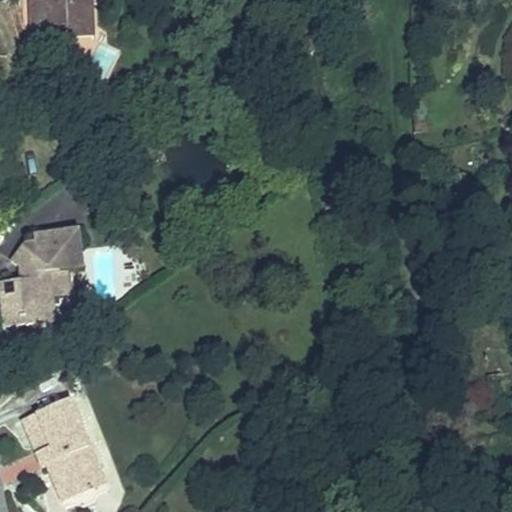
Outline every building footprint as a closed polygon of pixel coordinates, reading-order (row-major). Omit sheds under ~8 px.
[(92,28),(91,0),(30,0),(32,15),(49,15),(50,29),(92,28)] [(50,29),(49,15),(32,15),(32,30),(50,29)] [(305,35),(279,44),(287,66),(313,57),(305,35)] [(0,277),(0,307),(1,310),(19,306),(22,323),(57,317),(54,296),(69,293),(64,265),(80,262),(73,220),(27,228),(28,237),(22,238),(10,255),(16,257),(21,266),(19,274),(0,277)] [(73,315),(69,293),(54,296),(57,317),(73,315)] [(19,306),(1,310),(3,326),(22,323),(19,306)] [(27,415),(38,448),(87,430),(76,398),(27,415)] [(87,430),(38,448),(39,451),(49,448),(67,496),(95,487),(86,460),(97,457),(87,430)] [(86,460),(95,487),(107,483),(97,457),(86,460)]
